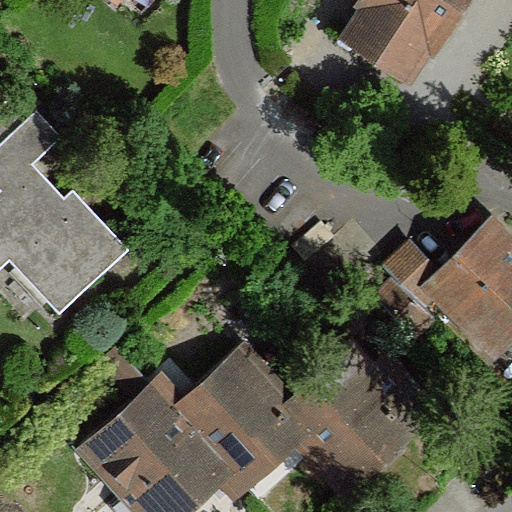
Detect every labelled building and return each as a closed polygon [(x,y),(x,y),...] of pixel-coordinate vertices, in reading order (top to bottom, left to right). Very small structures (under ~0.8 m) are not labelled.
[(464,0),(370,0),(349,35),(409,73),(432,39),(436,43),(464,0)] [(0,142),(0,158),(16,176),(31,163),(61,135),(37,109),(0,142)] [(0,191),(0,264),(11,255),(59,306),(123,245),(74,191),(65,199),(31,163),(16,176),(0,191)] [(437,282),(443,290),(497,342),(511,327),(511,243),(494,226),(448,270),(437,282)] [(411,252),(437,282),(448,270),(410,236),(382,262),(393,270),(411,252)] [(443,290),(437,282),(411,252),(393,270),(402,279),(429,305),(443,290)] [(429,305),(402,279),(384,296),(416,328),(433,310),(429,305)] [(183,414),(224,462),(240,478),(301,422),(292,412),(245,358),(183,414)] [(353,358),(292,412),(301,422),(349,476),(410,420),(353,358)] [(161,390),(100,444),(136,485),(160,511),(168,511),(224,462),(183,414),(161,390)] [(120,511),(160,511),(136,485),(114,505),(120,511)]
